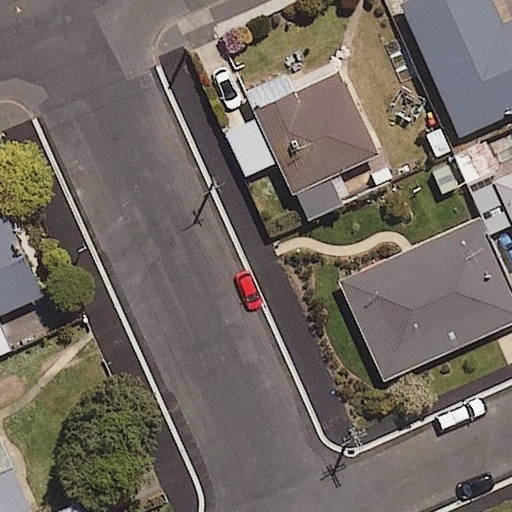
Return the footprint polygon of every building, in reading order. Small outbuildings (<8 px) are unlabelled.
[(492,0),(414,0),(402,5),(461,137),(511,114),(511,20),(503,25),(492,0)] [(377,155),(338,72),(254,111),(293,195),(377,155)] [(511,175),(495,184),(511,221),(511,175)] [(511,289),(480,218),(338,282),(384,383),(511,325),(511,289)] [(0,314),(39,297),(4,219),(0,221),(0,314)] [(0,511),(31,511),(0,442),(0,511)]
